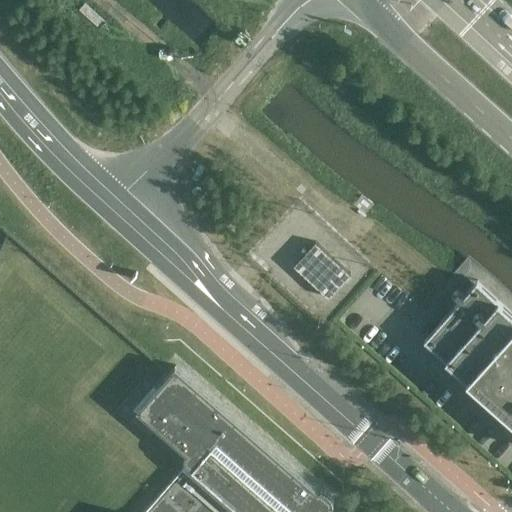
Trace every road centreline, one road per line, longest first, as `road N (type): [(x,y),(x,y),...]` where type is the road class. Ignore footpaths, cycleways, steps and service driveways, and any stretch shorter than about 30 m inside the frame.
road 1 (tertiary): [(447,511),(225,307)]
road 2 (primary): [(354,0),(511,140)]
road 3 (tertiary): [(129,212),(0,84)]
road 4 (tertiary): [(129,212),(149,252),(193,293),(225,307)]
road 5 (tertiary): [(225,307),(165,234),(129,212)]
